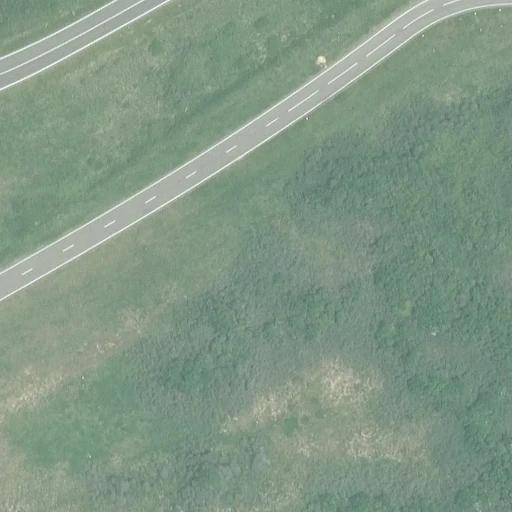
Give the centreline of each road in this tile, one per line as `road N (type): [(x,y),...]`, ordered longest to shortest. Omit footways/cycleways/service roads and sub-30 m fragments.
road 1 (unclassified): [(0,285),(232,151),(415,18),(457,0)]
road 2 (primary): [(0,77),(146,0)]
